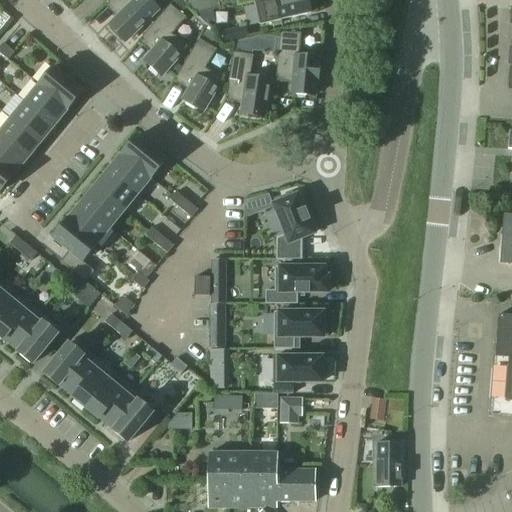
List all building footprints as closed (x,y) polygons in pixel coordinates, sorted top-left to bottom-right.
[(110,0),(108,2),(120,15),(109,26),(124,42),(157,10),(147,0),(110,0)] [(197,0),(186,3),(195,13),(219,7),(217,0),(197,0)] [(309,14),(306,0),(269,0),(254,4),(258,25),(309,14)] [(185,18),(170,5),(141,38),(154,50),(144,62),(160,76),(185,48),(170,35),(185,18)] [(222,45),(235,42),(247,40),(248,39),(245,26),(219,32),(222,45)] [(293,79),(292,94),(313,96),(315,81),(317,81),(319,63),(316,63),(317,58),(298,56),(300,34),(280,32),(275,77),(293,79)] [(216,50),(198,40),(176,78),(191,87),(183,101),(202,112),(221,79),(204,69),(216,50)] [(232,53),(225,97),(243,99),(241,115),(263,118),(268,81),(249,78),(252,56),(245,55),(247,40),(235,43),(233,53),(232,53)] [(2,43),(0,45),(0,53),(7,60),(14,52),(2,43)] [(38,86),(68,111),(76,101),(75,100),(81,92),(52,68),(38,86)] [(38,86),(24,103),(53,126),(59,119),(60,120),(68,111),(38,86)] [(24,103),(10,119),(40,144),(49,134),(47,133),(53,126),(24,103)] [(10,119),(0,131),(0,139),(25,160),(31,152),(32,154),(40,144),(10,119)] [(128,143),(120,153),(150,178),(164,161),(136,137),(130,145),(128,143)] [(0,139),(0,166),(13,177),(21,167),(20,166),(25,160),(0,139)] [(113,164),(108,171),(136,195),(150,178),(120,153),(112,163),(113,164)] [(13,177),(0,166),(0,190),(4,186),(5,187),(13,177)] [(100,177),(92,187),(122,211),(136,195),(108,171),(102,178),(100,177)] [(86,198),(80,205),(109,228),(122,211),(92,187),(84,197),(86,198)] [(180,209),(186,201),(175,192),(169,200),(180,209)] [(276,204),(273,206),(285,236),(277,240),(277,260),(301,260),(301,241),(313,236),(307,223),(309,222),(305,211),(303,212),(297,196),(293,197),(292,195),(275,202),(276,204)] [(197,211),(186,201),(180,209),(191,218),(197,211)] [(73,211),(65,220),(95,245),(109,228),(80,205),(74,212),(73,211)] [(511,217),(501,217),(498,265),(511,266),(511,217)] [(95,245),(65,220),(57,229),(59,231),(53,238),(70,253),(62,263),(87,283),(95,273),(81,262),(95,245)] [(156,245),(162,237),(151,228),(145,236),(156,245)] [(20,253),(26,245),(15,237),(9,244),(20,253)] [(173,246),(162,237),(156,245),(167,254),(173,246)] [(36,254),(26,245),(20,253),(30,262),(36,254)] [(267,305),(297,305),(297,295),(308,295),(308,293),(327,293),(327,278),(324,278),(324,268),(275,268),(275,292),(267,292),(267,305)] [(49,278),(60,287),(67,279),(56,270),(49,278)] [(138,273),(131,280),(142,290),(149,282),(138,273)] [(194,277),(193,296),(209,297),(210,278),(194,277)] [(67,279),(60,287),(71,296),(78,288),(67,279)] [(0,317),(14,301),(0,289),(0,317)] [(14,301),(0,317),(0,339),(2,342),(4,340),(11,346),(35,318),(39,312),(19,295),(14,301)] [(35,318),(11,346),(18,352),(17,354),(31,365),(56,335),(60,329),(39,312),(35,318)] [(294,338),(327,338),(327,322),(323,322),(323,313),(274,313),(274,350),(294,350),(294,338)] [(114,331),(121,323),(110,315),(104,322),(114,331)] [(493,327),(486,418),(511,419),(511,317),(496,316),(495,327),(493,327)] [(121,323),(114,331),(125,340),(132,332),(121,323)] [(68,345),(43,375),(57,386),(58,385),(65,391),(89,362),(94,356),(73,339),(68,345)] [(161,357),(151,349),(145,356),(155,365),(161,357)] [(324,358),(273,358),(273,395),(293,395),(293,385),(324,385),(324,381),(326,381),(326,361),(324,361),(324,358)] [(176,359),(171,365),(169,366),(180,375),(186,367),(176,359)] [(72,398),(85,409),(109,379),(89,362),(65,391),(73,397),(72,398)] [(109,379),(85,409),(98,420),(99,418),(106,424),(135,390),(114,373),(109,379)] [(135,390),(106,424),(114,430),(113,432),(126,443),(151,413),(156,407),(135,390)] [(386,400),(380,399),(372,398),(369,419),(383,421),(384,421),(386,400)] [(280,399),(280,424),(297,424),(297,416),(301,416),(301,399),(280,399)] [(167,426),(167,430),(191,430),(191,414),(177,414),(167,426)] [(400,434),(375,434),(376,460),(377,487),(400,487),(401,487),(400,459),(400,434)] [(208,509),(252,509),(257,509),(258,511),(272,511),(269,509),(276,508),(276,501),(312,501),(312,470),(275,471),(275,453),(252,453),(208,454),(208,481),(208,509)]
